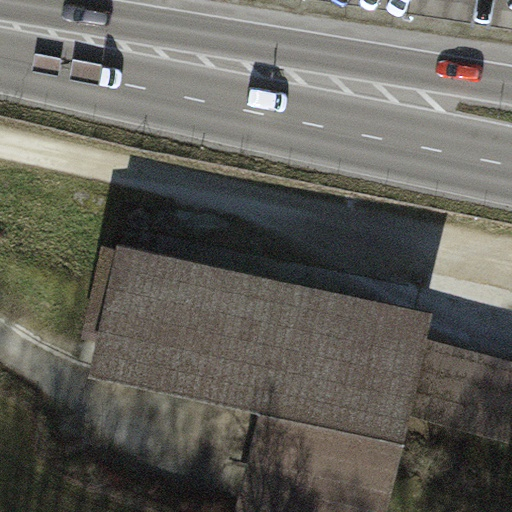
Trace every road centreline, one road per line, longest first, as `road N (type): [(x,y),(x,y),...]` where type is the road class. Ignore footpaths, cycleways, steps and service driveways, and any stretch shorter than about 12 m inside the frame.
road 1 (primary): [(0,42),(511,164)]
road 2 (track): [(0,140),(511,257)]
road 3 (primary): [(511,85),(0,17)]
